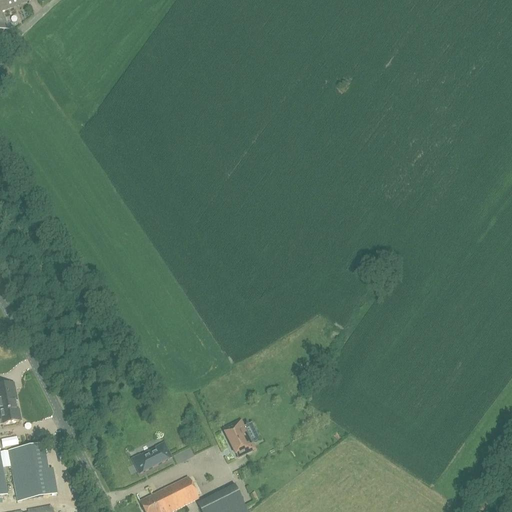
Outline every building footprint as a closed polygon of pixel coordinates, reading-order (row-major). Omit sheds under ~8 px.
[(0,0),(0,32),(7,30),(0,11),(28,1),(27,0),(0,0)] [(307,364),(304,368),(309,372),(312,368),(307,364)] [(0,425),(1,425),(1,426),(20,422),(19,414),(16,415),(13,395),(15,394),(13,384),(0,386),(0,413),(1,417),(0,417),(0,496),(7,496),(0,460),(0,425)] [(203,434),(203,415),(190,414),(190,421),(197,421),(197,434),(203,434)] [(240,422),(223,431),(238,459),(254,450),(240,422)] [(140,455),(131,460),(139,476),(172,459),(164,443),(155,448),(156,449),(140,456),(140,455)] [(48,471),(43,446),(24,449),(8,452),(18,502),(57,495),(52,470),(48,471)] [(143,511),(173,511),(198,500),(188,478),(139,502),(143,511)] [(246,511),(238,494),(238,493),(234,485),(196,504),(200,511),(246,511)]
